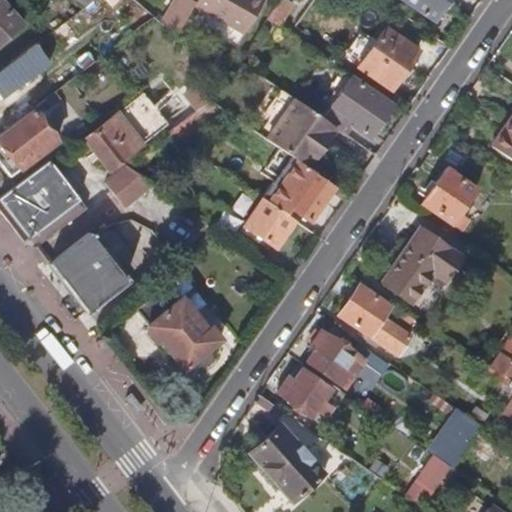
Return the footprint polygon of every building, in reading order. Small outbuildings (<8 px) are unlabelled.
[(0,0),(0,39),(20,25),(0,0)] [(194,0),(170,0),(160,18),(177,33),(194,1),(194,0)] [(260,0),(194,0),(194,1),(245,29),(260,0)] [(275,0),(266,18),(279,27),(293,0),(275,0)] [(407,0),(431,16),(441,0),(407,0)] [(220,16),(214,25),(238,42),(244,34),(220,16)] [(355,61),(388,84),(413,48),(380,25),(355,61)] [(0,94),(15,83),(4,68),(0,70),(0,94)] [(202,92),(209,98),(230,82),(231,81),(220,71),(202,92)] [(367,131),(376,117),(387,100),(347,73),(319,115),(330,123),(342,131),(348,123),(365,135),(367,131)] [(61,107),(52,96),(0,136),(0,141),(19,167),(56,139),(43,121),(61,107)] [(293,98),(265,139),(275,145),(302,164),(330,123),(319,115),(293,98)] [(200,120),(213,102),(208,99),(190,112),(200,120)] [(153,131),(130,102),(85,135),(107,165),(153,131)] [(511,115),(491,145),(511,159),(511,115)] [(376,117),(367,131),(372,135),(381,121),(376,117)] [(287,204),(306,217),(328,184),(309,172),(310,170),(302,164),(275,145),(261,166),(272,174),(258,195),(261,197),(266,201),(282,211),(287,204)] [(75,198),(46,160),(0,194),(0,200),(27,236),(75,198)] [(119,202),(148,180),(123,163),(107,175),(114,183),(108,188),(119,202)] [(423,198),(452,219),(475,187),(445,166),(423,198)] [(102,179),(108,188),(114,183),(107,175),(102,179)] [(275,242),(292,218),(282,211),(266,201),(261,197),(245,221),(275,242)] [(442,274),(463,242),(423,214),(397,252),(427,273),(432,267),(442,274)] [(119,274),(88,232),(84,227),(44,258),(50,265),(81,305),(119,274)] [(410,296),(427,273),(397,252),(381,277),(410,296)] [(206,327),(167,279),(132,306),(182,372),(224,340),(212,324),(206,327)] [(379,314),(386,303),(364,286),(343,317),(391,350),(404,332),(379,314)] [(404,327),(411,317),(396,306),(389,317),(404,327)] [(335,377),(353,350),(317,326),(308,339),(315,345),(307,357),(335,377)] [(500,370),(497,375),(507,382),(511,375),(511,354),(501,347),(490,363),(500,370)] [(328,386),(301,367),(291,380),(284,375),(274,389),(310,414),(328,386)] [(511,408),(511,391),(504,386),(486,413),(501,424),(511,408)] [(469,416),(441,457),(451,464),(479,423),(469,416)] [(247,454),(288,503),(320,474),(279,427),(247,454)] [(418,477),(434,488),(451,464),(441,457),(434,453),(418,477)]
